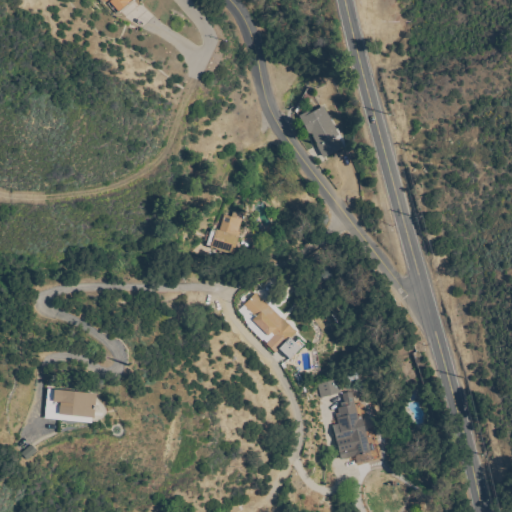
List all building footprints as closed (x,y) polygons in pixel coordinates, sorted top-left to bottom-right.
[(103,3),(100,0),(132,0),(119,12),(110,2),(112,0),(108,0),(106,2),(105,1),(103,3)] [(339,135),(332,139),(338,150),(323,158),(316,145),(317,145),(311,134),(308,135),(299,116),(308,111),(309,114),(323,106),(339,135)] [(238,232),(240,233),(233,255),(211,248),(211,247),(207,245),(212,230),(216,231),(216,230),(220,231),(224,215),(232,217),(233,211),(244,215),(238,232)] [(327,278),(326,280),(321,275),(323,274),(321,272),(330,263),(338,270),(329,280),(327,278)] [(268,336),(252,320),(256,317),(244,305),(257,293),(296,332),(290,338),(295,342),(298,339),(304,346),(290,360),(279,349),(275,353),(266,343),(271,339),(274,335),(271,332),(268,336)] [(317,384),(337,379),(341,393),(321,398),(317,384)] [(93,418),(92,418),(91,424),(44,419),(47,389),(96,394),(93,418)] [(357,416),(361,415),(367,443),(369,443),(371,449),(369,450),(370,453),(343,459),(341,451),(338,452),(334,436),(336,436),(333,425),(338,424),(335,414),(338,413),(337,408),(341,407),(340,403),(344,402),(342,394),(352,392),(357,416)]
